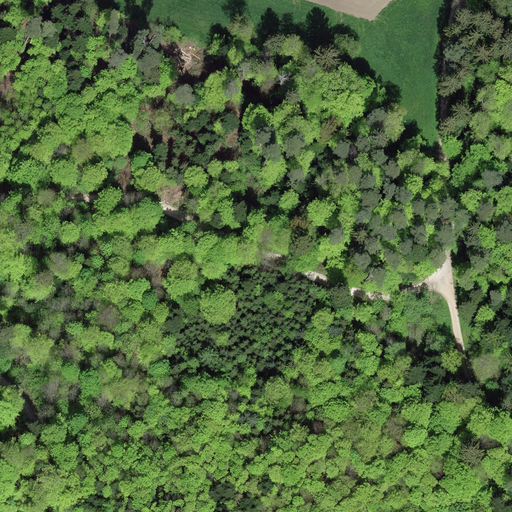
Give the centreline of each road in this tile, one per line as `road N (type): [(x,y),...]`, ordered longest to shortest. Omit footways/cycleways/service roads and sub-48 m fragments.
road 1 (track): [(448,276),(403,293),(357,293),(160,207),(0,201)]
road 2 (track): [(460,0),(442,119),(448,276)]
road 3 (track): [(511,469),(472,391),(448,276)]
road 4 (track): [(0,377),(28,406),(44,440),(48,481),(36,511)]
